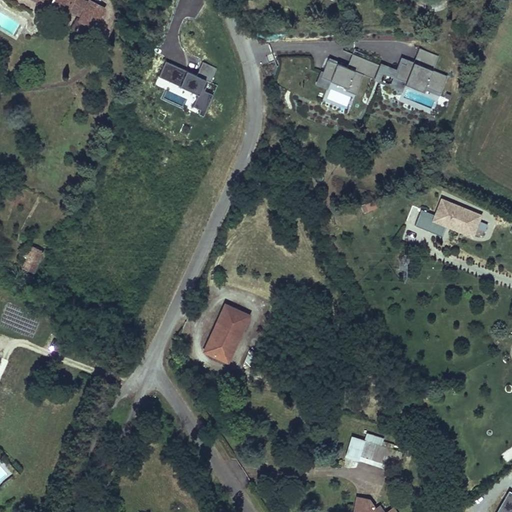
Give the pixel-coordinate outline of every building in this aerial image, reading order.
[(86,2),(82,0),(68,0),(65,5),(79,13),(86,2)] [(103,6),(92,0),(86,0),(86,2),(79,13),(77,17),(92,26),(103,6)] [(345,52),(340,67),(328,62),(321,80),(356,93),(363,75),(396,87),(399,78),(405,80),(404,84),(424,92),(426,89),(440,94),(447,76),(433,71),(439,56),(421,48),(415,63),(401,58),(396,70),(345,52)] [(208,112),(211,105),(219,85),(210,81),(216,66),(204,61),(197,76),(165,63),(157,83),(194,98),(191,105),(208,112)] [(442,235),(445,228),(472,238),(481,215),(438,197),(432,214),(419,208),(413,221),(442,235)] [(479,222),(476,235),(483,237),(487,224),(479,222)] [(42,249),(31,244),(23,263),(33,268),(42,249)] [(223,356),(245,309),(221,298),(199,345),(223,356)] [(385,456),(391,442),(365,433),(360,447),(385,456)] [(398,458),(402,447),(391,442),(385,456),(391,459),(392,455),(398,458)] [(344,466),(357,468),(357,460),(345,459),(344,466)] [(395,511),(393,507),(384,511),(382,511),(372,511),(373,506),(367,494),(354,491),(348,511),(395,511)] [(511,511),(511,494),(508,493),(496,511),(511,511)] [(380,502),(373,506),(372,511),(382,511),(384,511),(380,502)]
